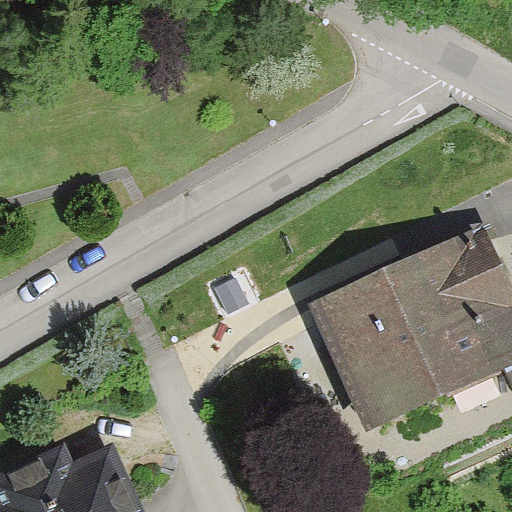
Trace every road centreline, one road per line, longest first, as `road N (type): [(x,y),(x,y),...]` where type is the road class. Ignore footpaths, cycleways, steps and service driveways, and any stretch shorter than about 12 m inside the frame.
road 1 (residential): [(456,72),(0,336)]
road 2 (unknown): [(170,389),(326,294),(511,214)]
road 3 (residential): [(304,0),(456,72)]
road 4 (residential): [(170,389),(224,511)]
